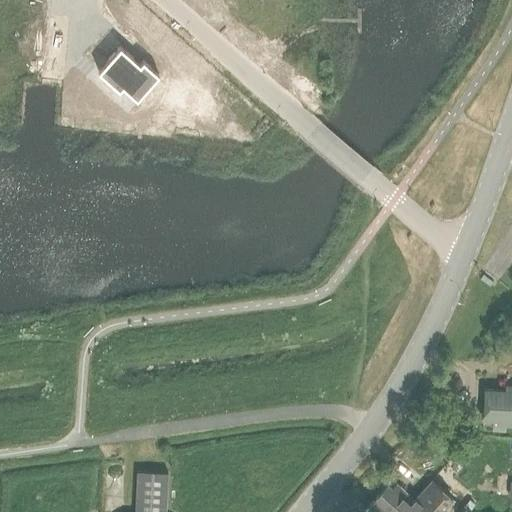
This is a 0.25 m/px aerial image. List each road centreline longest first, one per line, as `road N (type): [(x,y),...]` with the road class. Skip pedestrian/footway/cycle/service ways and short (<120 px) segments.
road 1 (residential): [(464,256),(393,203),(167,0)]
road 2 (secondary): [(307,511),(375,430),(464,256)]
road 3 (secondary): [(464,256),(505,143)]
